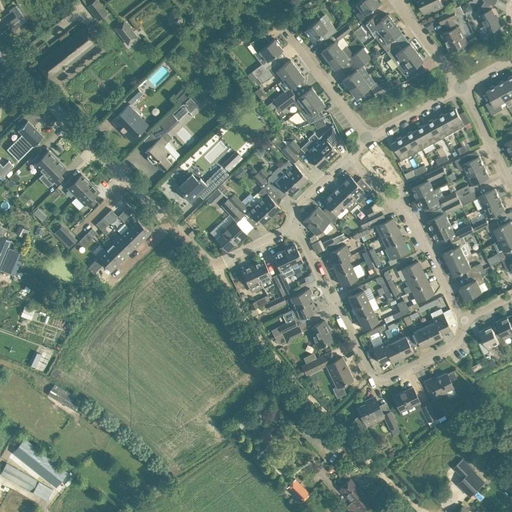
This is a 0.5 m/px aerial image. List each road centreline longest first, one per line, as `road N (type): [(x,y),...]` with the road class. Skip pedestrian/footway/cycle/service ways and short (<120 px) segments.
road 1 (track): [(425,511),(266,342),(212,266)]
road 2 (residential): [(464,322),(462,339),(449,349),(373,376),(295,230)]
road 3 (residential): [(169,225),(0,58)]
road 4 (residential): [(464,322),(401,205),(349,157)]
road 5 (residential): [(368,139),(286,31)]
